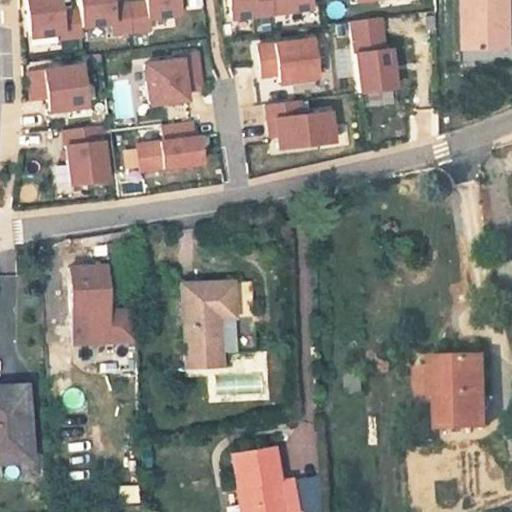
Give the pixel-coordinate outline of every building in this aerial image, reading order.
[(107,0),(18,0),(24,44),(80,37),(79,29),(103,26),(104,38),(149,32),(148,24),(178,20),(175,0),(124,0),(108,2),(107,0)] [(222,0),(225,22),(309,11),(307,0),(222,0)] [(496,0),(458,0),(460,48),(498,47),(496,0)] [(505,47),(504,0),(496,0),(498,47),(505,47)] [(345,20),(357,106),(395,101),(383,15),(345,20)] [(314,80),(311,37),(252,41),(255,77),(275,76),(275,83),(314,80)] [(182,56),(185,90),(199,88),(195,54),(182,56)] [(139,59),(141,106),(184,104),(182,57),(139,59)] [(26,103),(43,102),(44,111),(83,109),(81,65),(24,68),(26,103)] [(298,97),(261,104),(272,154),(334,141),(327,108),(301,114),(298,97)] [(155,125),(157,137),(132,143),(139,175),(200,163),(191,118),(155,125)] [(63,186),(106,183),(102,125),(60,128),(63,186)] [(511,252),(493,254),(496,280),(511,278),(511,252)] [(71,274),(74,322),(108,321),(106,273),(71,274)] [(184,298),(169,300),(184,370),(252,355),(237,286),(184,298)] [(425,354),(425,357),(426,391),(432,391),(432,424),(480,422),(476,352),(425,354)] [(109,356),(109,371),(122,371),(121,355),(109,356)] [(342,361),(342,374),(356,374),(356,361),(342,361)] [(356,390),(356,374),(342,374),(342,390),(356,390)] [(0,466),(23,466),(22,393),(0,393),(0,466)] [(245,487),(249,511),(286,511),(273,446),(227,455),(235,490),(245,487)] [(296,478),(298,511),(317,511),(315,476),(296,478)] [(239,511),(249,511),(245,487),(235,490),(239,511)]
